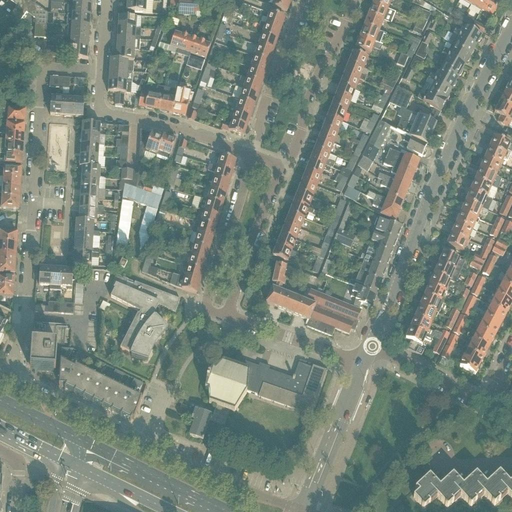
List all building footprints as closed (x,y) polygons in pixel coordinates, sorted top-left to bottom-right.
[(8,0),(17,7),(10,15),(20,22),(26,13),(33,4),(27,0),(8,0)] [(177,16),(205,18),(206,1),(187,0),(178,0),(178,7),(177,16)] [(231,0),(230,0),(226,11),(233,14),(233,13),(237,15),(242,4),(231,0)] [(290,1),(286,0),(273,0),(271,7),(286,12),(290,1)] [(374,0),(372,4),(388,10),(391,0),(374,0)] [(418,0),(413,0),(411,4),(422,8),(425,4),(418,0)] [(473,0),(469,7),(480,13),(487,0),(473,0)] [(493,0),(487,0),(480,13),(484,15),(483,17),(490,21),(492,18),(494,18),(496,14),(495,12),(500,4),(493,0)] [(127,1),(126,12),(136,12),(142,13),(145,13),(152,13),(152,2),(146,2),(127,1)] [(33,4),(26,13),(35,20),(34,33),(34,39),(45,39),(46,29),(46,25),(47,14),(36,6),(35,5),(33,4)] [(372,4),(368,15),(384,21),(391,24),(395,13),(388,10),(372,4)] [(422,8),(434,13),(435,10),(425,4),(422,8)] [(443,4),(440,10),(451,16),(451,15),(454,10),(443,4)] [(73,5),(72,15),(90,17),(90,6),(73,5)] [(417,9),(416,13),(422,15),(420,19),(426,22),(430,14),(424,11),(417,9)] [(454,10),(451,15),(461,21),(464,16),(454,10)] [(233,14),(226,11),(223,18),(231,21),(233,14)] [(47,14),(46,25),(51,25),(52,25),(53,18),(54,18),(57,18),(57,15),(54,14),(50,14),(47,14)] [(262,17),(260,23),(266,25),(280,30),(284,19),(275,16),(269,14),(267,19),(262,17)] [(68,26),(71,26),(89,27),(90,17),(72,15),(68,15),(67,26),(68,26)] [(368,15),(364,26),(379,32),(384,21),(368,15)] [(464,16),(461,21),(468,25),(471,20),(464,16)] [(118,17),(117,28),(135,30),(136,19),(118,17)] [(425,25),(418,22),(413,32),(420,35),(425,25)] [(472,28),(482,34),(486,29),(475,22),(472,28)] [(259,23),(256,33),(257,34),(262,35),(276,41),(280,30),(266,25),(260,23),(259,23)] [(46,29),(45,39),(48,40),(49,36),(56,36),(56,32),(51,32),(51,25),(46,25),(46,29)] [(68,26),(67,37),(71,37),(88,38),(89,27),(71,26),(68,26)] [(219,26),(217,32),(223,34),(225,28),(219,26)] [(364,26),(359,37),(375,44),(382,46),(386,35),(379,32),(364,26)] [(456,29),(453,34),(475,47),(478,42),(479,42),(481,39),(480,37),(481,37),(465,28),(462,26),(459,31),(456,29)] [(117,28),(117,39),(139,41),(140,30),(135,30),(117,28)] [(223,34),(217,32),(214,39),(220,41),(223,34)] [(175,33),(170,47),(177,50),(176,54),(184,57),(185,57),(186,53),(196,56),(205,60),(210,45),(201,42),(175,33)] [(426,34),(424,40),(429,43),(432,37),(426,34)] [(450,40),(447,45),(450,46),(469,57),(470,56),(471,56),(473,53),(472,52),(475,47),(453,34),(450,40)] [(262,35),(258,46),(273,51),(276,41),(262,35)] [(71,37),(70,48),(88,49),(88,38),(71,37)] [(359,37),(355,49),(364,52),(370,55),(373,49),(380,51),(382,46),(375,44),(359,37)] [(411,37),(408,43),(412,45),(417,47),(420,41),(411,37)] [(117,39),(116,50),(134,51),(139,51),(139,41),(117,39)] [(412,45),(409,51),(414,54),(417,47),(412,45)] [(258,46),(254,57),(269,62),(273,51),(258,46)] [(444,50),(442,54),(464,67),(466,63),(468,63),(469,59),(469,58),(469,57),(450,46),(448,52),(444,50)] [(212,47),(210,53),(216,55),(218,49),(212,47)] [(88,49),(70,48),(69,59),(87,60),(88,49)] [(116,50),(115,61),(133,62),(134,51),(116,50)] [(419,50),(415,56),(424,60),(426,55),(419,50)] [(216,55),(210,53),(207,60),(213,62),(216,55)] [(353,53),(349,64),(364,70),(368,59),(353,53)] [(400,54),(396,65),(404,68),(408,57),(400,54)] [(442,54),(436,65),(443,69),(442,71),(457,79),(459,77),(460,76),(462,74),(461,72),(464,67),(442,54)] [(196,59),(194,63),(203,67),(205,62),(205,60),(196,57),(196,59)] [(254,57),(251,68),(265,73),(269,62),(254,57)] [(414,57),(408,69),(415,72),(417,68),(419,69),(423,62),(414,57)] [(110,60),(109,71),(132,73),(133,73),(133,62),(115,61),(110,60)] [(349,64),(345,75),(359,81),(364,83),(366,77),(362,75),(364,70),(349,64)] [(206,65),(202,75),(208,77),(212,67),(206,65)] [(251,68),(247,78),(262,83),(265,73),(251,68)] [(408,69),(406,74),(412,77),(415,72),(408,69)] [(109,71),(108,82),(126,83),(131,84),(132,73),(109,71)] [(431,74),(429,79),(450,91),(452,87),(454,87),(456,84),(455,83),(457,79),(442,71),(441,73),(437,71),(434,76),(431,74)] [(393,74),(390,81),(391,81),(395,83),(399,77),(393,74)] [(412,77),(406,74),(403,80),(409,83),(412,77)] [(208,77),(202,75),(200,83),(206,85),(208,77)] [(345,75),(340,86),(355,92),(359,81),(345,75)] [(49,88),(63,89),(63,78),(50,78),(49,88)] [(247,78),(243,89),(258,94),(262,83),(247,78)] [(391,81),(390,81),(383,78),(380,84),(392,90),(395,83),(391,81)] [(429,86),(426,91),(446,102),(448,98),(447,97),(450,91),(429,79),(426,85),(429,86)] [(126,83),(108,82),(108,93),(115,94),(115,106),(123,107),(124,94),(130,95),(131,84),(126,83)] [(138,107),(159,111),(164,88),(157,86),(157,89),(144,86),(143,89),(141,93),(141,95),(140,97),(138,107)] [(340,86),(336,96),(351,102),(356,104),(360,94),(355,92),(340,86)] [(172,114),(177,91),(177,90),(164,88),(159,111),(172,114)] [(243,89),(239,100),(254,105),(258,94),(243,89)] [(401,120),(396,131),(426,146),(435,124),(405,112),(412,96),(397,89),(388,105),(401,110),(397,118),(401,120)] [(172,114),(185,117),(189,101),(191,101),(193,94),(177,91),(172,114)] [(446,102),(426,91),(423,96),(420,94),(417,99),(423,103),(440,113),(446,102)] [(511,95),(505,92),(500,103),(511,109),(511,95)] [(383,94),(379,101),(380,101),(385,104),(389,97),(383,94)] [(195,96),(192,105),(198,107),(201,98),(195,96)] [(336,96),(332,107),(347,113),(351,102),(336,96)] [(50,113),(50,116),(53,116),(55,116),(61,117),(62,99),(61,99),(51,98),(50,113)] [(61,117),(72,117),(73,100),(62,99),(61,117)] [(73,100),(72,117),(83,118),(84,100),(73,100)] [(239,100),(236,110),(251,115),(254,105),(239,100)] [(380,101),(379,101),(376,108),(382,110),(385,104),(380,101)] [(3,102),(0,105),(0,108),(8,113),(7,122),(15,122),(25,123),(26,111),(25,111),(16,110),(11,110),(11,107),(3,102)] [(511,109),(500,103),(494,113),(500,117),(497,122),(506,127),(508,128),(511,120),(511,109)] [(332,107),(328,118),(343,124),(347,113),(332,107)] [(236,110),(232,121),(247,126),(251,115),(236,110)] [(188,120),(193,122),(196,115),(190,113),(188,120)] [(373,115),(369,122),(370,122),(375,125),(379,118),(373,115)] [(328,118),(323,128),(338,134),(344,137),(348,126),(343,124),(328,118)] [(365,119),(359,129),(370,135),(375,125),(370,122),(369,122),(365,119)] [(247,126),(232,121),(230,127),(223,125),(221,130),(243,137),(247,126)] [(379,122),(373,134),(384,140),(390,128),(379,122)] [(6,124),(6,135),(24,136),(24,125),(6,124)] [(82,124),(81,135),(99,136),(99,130),(105,131),(106,125),(82,124)] [(121,134),(121,137),(128,138),(129,127),(118,127),(117,134),(121,134)] [(323,128),(319,139),(334,145),(338,134),(323,128)] [(146,133),(140,157),(171,165),(177,141),(146,133)] [(373,134),(367,146),(379,151),(384,140),(373,134)] [(0,140),(0,144),(23,146),(24,136),(6,135),(5,140),(0,140)] [(81,135),(81,146),(98,147),(99,136),(81,135)] [(363,136),(360,143),(364,145),(368,138),(363,136)] [(405,137),(403,142),(409,144),(406,150),(412,153),(421,157),(422,156),(423,157),(425,156),(426,153),(426,151),(424,150),(426,147),(426,146),(405,136),(405,137)] [(116,141),(115,148),(117,148),(127,148),(128,138),(121,137),(120,141),(116,141)] [(494,138),(489,149),(505,156),(506,156),(509,157),(511,154),(507,152),(510,145),(503,142),(494,138)] [(319,139),(315,150),(330,156),(334,145),(319,139)] [(0,144),(0,154),(22,156),(23,146),(0,144)] [(48,164),(48,170),(66,170),(66,146),(53,146),(53,155),(49,154),(49,164),(48,164)] [(81,146),(80,156),(98,158),(103,158),(104,147),(98,147),(81,146)] [(367,146),(362,157),(373,164),(379,151),(367,146)] [(117,148),(116,155),(120,155),(120,159),(127,159),(127,155),(127,148),(117,148)] [(489,149),(484,159),(501,167),(504,160),(507,161),(509,157),(506,156),(505,156),(489,149)] [(315,150),(311,161),(324,166),(326,166),(330,168),(332,169),(334,164),(328,161),(330,156),(315,150)] [(388,155),(386,160),(415,172),(420,162),(410,158),(404,156),(396,152),(393,157),(388,155)] [(0,154),(0,160),(4,161),(4,165),(12,166),(22,167),(22,156),(0,154)] [(80,156),(79,167),(82,167),(100,169),(100,168),(97,168),(98,158),(80,156)] [(176,156),(173,163),(174,163),(179,165),(184,166),(187,159),(181,157),(176,156)] [(352,156),(349,163),(354,166),(358,159),(352,156)] [(221,157),(217,168),(232,172),(235,161),(221,157)] [(373,164),(362,157),(357,167),(368,173),(373,164)] [(115,170),(122,170),(126,170),(127,159),(120,159),(119,162),(115,162),(115,170)] [(484,159),(480,170),(496,177),(501,167),(484,159)] [(386,160),(383,166),(386,166),(393,169),(391,174),(396,176),(411,182),(415,172),(386,160)] [(311,161),(306,171),(321,177),(324,171),(328,173),(330,168),(326,166),(324,166),(311,161)] [(349,163),(346,170),(351,173),(354,166),(349,163)] [(216,174),(214,179),(229,183),(232,172),(217,168),(209,165),(207,172),(216,174)] [(0,171),(0,177),(3,178),(21,179),(22,168),(12,168),(4,167),(3,171),(0,171)] [(82,167),(81,178),(99,179),(100,169),(82,167)] [(357,168),(353,177),(357,179),(358,179),(362,170),(357,168)] [(124,181),(131,181),(132,171),(126,170),(122,170),(121,180),(124,181)] [(480,170),(475,181),(492,188),(497,190),(501,179),(496,177),(480,170)] [(124,184),(124,185),(135,188),(137,180),(138,171),(132,171),(131,181),(124,181),(124,184)] [(306,171),(302,182),(317,188),(321,177),(306,171)] [(377,180),(382,182),(407,193),(411,182),(396,176),(394,181),(380,175),(377,180)] [(341,177),(338,184),(339,184),(344,187),(347,180),(341,177)] [(360,181),(352,177),(347,186),(355,190),(360,181)] [(3,183),(2,188),(20,189),(21,179),(3,178),(3,183)] [(81,178),(80,189),(98,190),(104,190),(105,179),(99,179),(81,178)] [(148,189),(146,197),(160,198),(161,189),(162,181),(148,179),(146,188),(148,189)] [(214,179),(211,190),(225,194),(229,183),(214,179)] [(475,181),(470,191),(487,199),(492,188),(475,181)] [(302,182),(298,193),(313,198),(317,188),(302,182)] [(390,191),(387,196),(403,202),(407,193),(382,182),(380,187),(390,191)] [(339,184),(335,191),(341,193),(344,187),(339,184)] [(0,193),(2,193),(1,198),(20,199),(20,189),(2,188),(0,187),(0,193)] [(343,196),(354,202),(359,193),(347,187),(343,196)] [(80,189),(80,200),(98,201),(98,190),(80,189)] [(205,189),(201,199),(208,201),(222,205),(225,194),(211,190),(211,191),(205,189)] [(470,191),(465,202),(482,209),(488,212),(492,201),(487,199),(470,191)] [(368,192),(366,197),(374,201),(399,212),(403,202),(387,196),(386,200),(376,196),(368,192)] [(298,193),(294,203),(309,209),(313,198),(298,193)] [(123,201),(121,211),(135,215),(137,206),(138,206),(140,197),(126,194),(124,202),(123,201)] [(194,197),(191,208),(198,210),(199,211),(204,212),(219,217),(222,205),(208,201),(201,199),(194,197)] [(511,199),(506,197),(502,206),(509,209),(511,201),(511,199)] [(20,199),(1,198),(0,198),(0,208),(19,210),(20,199)] [(80,200),(79,210),(104,212),(104,207),(97,207),(98,201),(80,200)] [(399,212),(374,201),(372,206),(382,210),(380,215),(386,218),(395,222),(399,212)] [(465,202),(461,213),(477,220),(482,209),(465,202)] [(294,203),(290,214),(304,220),(307,213),(312,215),(313,211),(309,209),(294,203)] [(349,204),(342,220),(346,222),(353,205),(349,204)] [(509,209),(502,206),(498,215),(504,218),(509,209)] [(140,225),(137,234),(150,237),(153,228),(152,228),(154,221),(155,221),(158,212),(144,208),(142,216),(141,216),(138,225),(140,225)] [(76,221),(96,222),(97,216),(104,216),(104,212),(79,210),(78,221),(76,221)] [(199,211),(195,222),(201,223),(215,228),(219,217),(204,212),(199,211)] [(461,213),(456,224),(473,231),(477,220),(461,213)] [(290,214),(285,225),(300,231),(304,220),(290,214)] [(497,218),(493,226),(499,229),(503,221),(497,218)] [(375,233),(382,236),(397,241),(402,228),(378,219),(373,232),(375,233)] [(76,221),(75,232),(93,233),(93,222),(96,223),(96,222),(76,221)] [(331,222),(328,229),(334,232),(337,224),(331,222)] [(511,224),(506,222),(503,227),(510,230),(511,225),(511,224)] [(201,223),(198,234),(212,239),(215,228),(201,223)] [(456,224),(451,234),(468,242),(473,231),(456,224)] [(285,225),(281,235),(296,241),(300,231),(285,225)] [(499,229),(493,226),(488,236),(494,239),(499,229)] [(503,227),(500,233),(506,236),(507,236),(510,230),(503,227)] [(334,232),(328,229),(325,236),(331,238),(334,232)] [(338,231),(332,246),(348,253),(352,244),(354,238),(338,231)] [(75,232),(74,243),(92,244),(92,239),(100,239),(101,233),(93,233),(75,232)] [(0,243),(17,244),(17,234),(7,234),(0,233),(0,243)] [(375,233),(371,241),(378,244),(379,244),(379,246),(378,249),(392,254),(397,241),(382,236),(375,233)] [(198,234),(195,245),(209,250),(212,239),(198,234)] [(468,242),(451,234),(446,245),(456,249),(463,252),(468,242)] [(122,235),(116,249),(124,252),(124,253),(133,257),(139,244),(131,240),(131,239),(122,235)] [(281,235),(277,246),(292,252),(296,241),(281,235)] [(151,237),(149,244),(155,246),(157,239),(151,237)] [(498,241),(494,247),(505,252),(508,246),(498,241)] [(0,253),(16,255),(17,244),(0,243),(0,253)] [(74,243),(73,253),(98,255),(98,251),(99,251),(99,244),(92,244),(74,243)] [(155,246),(149,244),(147,251),(153,253),(155,246)] [(323,244),(317,258),(323,260),(329,246),(323,244)] [(195,245),(191,256),(206,261),(209,250),(195,245)] [(474,256),(472,260),(472,261),(482,265),(490,248),(485,245),(484,247),(483,248),(479,258),(478,258),(477,257),(474,256)] [(292,252),(277,246),(273,257),(287,263),(292,252)] [(368,247),(363,261),(387,269),(392,254),(378,249),(377,251),(368,247)] [(505,252),(494,247),(491,252),(502,258),(505,252)] [(443,252),(438,263),(455,271),(460,273),(464,262),(459,259),(443,252)] [(0,253),(0,263),(15,265),(16,255),(0,253)] [(73,253),(73,265),(83,265),(91,266),(91,259),(98,259),(98,255),(73,253)] [(184,254),(183,260),(190,262),(188,268),(202,272),(206,261),(191,256),(184,254)] [(329,255),(327,261),(333,263),(335,257),(329,255)] [(490,256),(486,265),(492,268),(496,259),(490,256)] [(118,266),(124,268),(127,262),(122,259),(118,266)] [(472,260),(469,267),(479,271),(482,265),(472,261),(472,260)] [(358,274),(359,274),(382,282),(387,269),(363,261),(358,274)] [(504,266),(501,270),(507,274),(508,274),(511,275),(511,261),(507,268),(504,266)] [(15,265),(0,263),(0,274),(15,276),(15,265)] [(438,263),(434,274),(450,281),(455,283),(460,273),(455,271),(438,263)] [(348,336),(353,324),(351,323),(352,321),(356,322),(361,311),(310,291),(306,302),(280,292),(282,286),(284,286),(285,279),(283,279),(285,273),(295,277),(297,272),(286,267),(276,265),(272,284),(277,285),(275,290),(272,289),(266,304),(308,322),(306,328),(331,338),(334,330),(348,336)] [(492,268),(486,265),(481,274),(488,277),(492,268)] [(143,266),(142,273),(147,274),(152,277),(154,269),(149,268),(143,266)] [(38,286),(50,287),(51,269),(40,268),(38,286)] [(188,268),(185,279),(199,283),(202,272),(188,268)] [(51,269),(50,287),(49,291),(60,292),(60,287),(62,269),(51,269)] [(73,270),(62,269),(60,287),(67,288),(67,291),(71,291),(73,270)] [(348,285),(355,287),(377,295),(382,282),(359,274),(356,282),(353,281),(349,281),(348,285)] [(434,274),(429,285),(445,292),(450,281),(434,274)] [(469,274),(467,278),(467,279),(468,280),(473,282),(476,277),(469,274)] [(511,276),(507,274),(502,285),(511,290),(511,276)] [(0,287),(14,288),(14,278),(4,277),(0,276),(0,287)] [(116,287),(110,298),(140,313),(138,316),(137,315),(132,326),(126,323),(120,335),(126,338),(120,349),(126,352),(129,354),(129,352),(130,351),(132,352),(132,353),(131,357),(147,363),(150,352),(151,350),(152,350),(151,349),(153,344),(154,345),(155,344),(153,343),(157,338),(158,339),(158,338),(167,329),(155,318),(153,320),(151,318),(157,305),(168,309),(175,312),(178,303),(179,300),(131,281),(116,276),(112,285),(112,286),(116,287)] [(199,283),(179,277),(176,288),(196,294),(199,283)] [(478,277),(474,286),(481,289),(485,280),(478,277)] [(467,279),(464,285),(471,289),(473,282),(468,280),(467,279)] [(75,284),(74,304),(82,305),(83,285),(75,284)] [(429,285),(424,296),(440,303),(445,292),(429,285)] [(511,290),(502,285),(496,296),(511,304),(511,303),(511,290)] [(481,289),(474,286),(470,294),(477,298),(481,289)] [(0,287),(0,298),(13,299),(14,288),(0,287)] [(355,287),(351,297),(356,299),(354,305),(360,308),(361,305),(365,306),(372,309),(377,295),(355,287)] [(462,289),(458,297),(465,300),(469,292),(462,289)] [(424,296),(420,306),(436,314),(438,314),(440,308),(438,308),(440,303),(424,296)] [(496,296),(490,307),(506,315),(511,304),(496,296)] [(465,300),(458,297),(454,307),(461,311),(465,300)] [(469,297),(464,308),(471,311),(476,300),(469,297)] [(48,314),(58,314),(59,304),(48,303),(48,307),(48,314)] [(59,304),(58,314),(73,315),(73,304),(59,304)] [(420,306),(415,317),(431,324),(436,314),(420,306)] [(490,307),(484,318),(500,326),(506,315),(490,307)] [(471,311),(464,308),(461,314),(468,317),(471,311)] [(452,311),(448,319),(455,322),(459,314),(452,311)] [(460,316),(457,322),(464,325),(466,319),(460,316)] [(415,317),(410,328),(426,335),(433,338),(439,340),(440,338),(441,334),(436,332),(433,333),(428,331),(431,324),(415,317)] [(484,318),(479,329),(494,338),(500,326),(484,318)] [(448,319),(444,328),(451,331),(455,322),(448,319)] [(457,322),(452,333),(458,336),(464,325),(457,322)] [(66,326),(33,324),(33,344),(31,344),(30,366),(31,366),(38,366),(38,370),(56,372),(56,371),(55,371),(57,344),(59,345),(60,329),(66,330),(66,329),(68,329),(68,327),(66,327),(66,326)] [(410,328),(405,339),(411,341),(407,349),(406,350),(412,352),(421,357),(423,352),(420,350),(421,346),(424,340),(430,342),(433,338),(426,335),(410,328)] [(479,329),(473,341),(489,349),(494,338),(479,329)] [(441,334),(440,338),(446,340),(449,335),(443,332),(441,334)] [(451,335),(448,341),(455,344),(458,338),(451,335)] [(439,340),(438,343),(444,346),(446,340),(440,338),(439,340)] [(455,344),(448,341),(446,346),(453,349),(455,344)] [(473,341),(467,352),(483,360),(489,349),(473,341)] [(433,353),(439,356),(444,346),(438,343),(433,353)] [(446,346),(441,357),(447,360),(451,352),(452,350),(447,347),(446,346)] [(61,349),(60,357),(61,357),(61,356),(67,360),(72,350),(73,350),(61,349)] [(483,360),(467,352),(459,367),(460,368),(460,367),(475,375),(474,375),(475,375),(483,360)] [(236,359),(234,366),(246,371),(247,372),(246,392),(259,396),(258,398),(311,416),(326,372),(312,367),(312,368),(298,364),(293,379),(269,371),(270,368),(259,364),(258,367),(236,359)] [(59,386),(66,387),(74,369),(66,365),(66,364),(60,361),(59,381),(58,381),(59,381),(59,386)] [(246,371),(234,366),(223,362),(215,371),(212,370),(209,374),(208,378),(206,382),(205,386),(205,391),(208,392),(208,404),(216,406),(212,416),(181,406),(178,415),(194,421),(189,436),(203,441),(203,440),(203,439),(209,422),(224,427),(230,411),(234,413),(246,394),(246,392),(247,372),(246,371)] [(73,394),(74,394),(85,371),(75,367),(74,369),(66,387),(64,389),(65,390),(66,388),(74,392),(73,394)] [(83,399),(95,376),(94,375),(94,376),(85,372),(85,371),(74,394),(75,393),(84,397),(83,399)] [(92,403),(104,380),(103,381),(95,376),(83,399),(84,397),(93,402),(92,403)] [(101,408),(102,408),(113,385),(104,381),(104,380),(92,403),(93,404),(94,402),(102,406),(101,408)] [(111,412),(111,413),(123,389),(122,389),(122,390),(113,386),(113,385),(102,408),(103,406),(112,411),(111,412)] [(120,417),(132,394),(131,394),(123,390),(123,389),(111,413),(112,411),(121,415),(120,417)] [(132,394),(120,417),(121,417),(122,416),(130,420),(129,422),(130,422),(132,419),(133,419),(133,420),(141,399),(141,398),(140,399),(132,395),(132,394)] [(499,473),(486,485),(490,490),(483,496),(494,507),(507,494),(511,489),(511,486),(509,484),(499,473)] [(476,474),(463,487),(467,491),(460,497),(470,508),(483,496),(490,490),(486,485),(476,474)] [(453,476),(439,488),(443,492),(437,498),(447,509),(460,497),(467,491),(463,487),(453,476)] [(443,492),(439,488),(429,477),(414,490),(415,491),(416,490),(419,493),(413,498),(424,510),(437,498),(443,492)]
